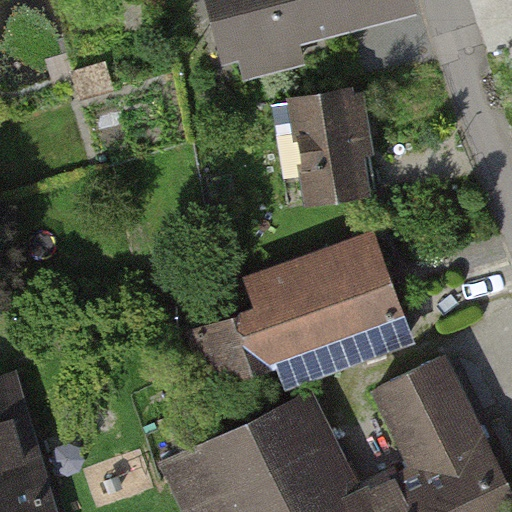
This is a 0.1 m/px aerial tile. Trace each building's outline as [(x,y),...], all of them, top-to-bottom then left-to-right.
[(428,11),(424,0),(214,0),(232,63),(275,53),(428,11)] [(369,94),(294,101),(304,216),(380,209),(369,94)] [(413,319),(383,234),(253,279),(265,314),(203,335),(220,386),(413,319)] [(511,511),(511,458),(459,350),(380,389),(420,469),(377,491),(387,511),(511,511)] [(0,511),(54,511),(10,375),(0,378),(0,511)] [(387,511),(377,491),(328,391),(171,467),(193,511),(387,511)]
